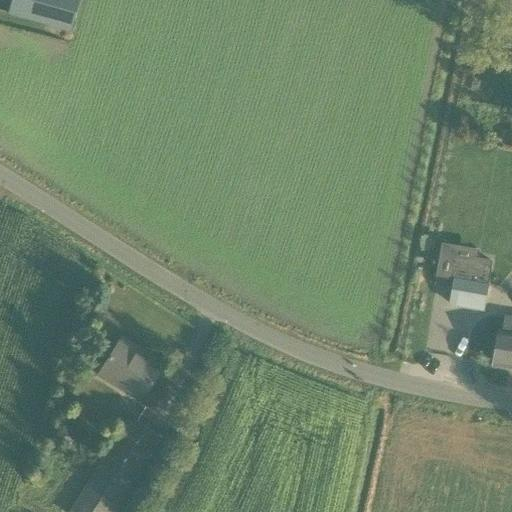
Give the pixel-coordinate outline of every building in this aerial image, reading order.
[(10,0),(7,14),(71,32),(79,0),(10,0)] [(453,259),(449,280),(454,281),(450,305),(468,308),(470,294),(484,296),(490,262),(474,259),(474,262),(453,259)] [(493,364),(511,367),(511,333),(498,331),(493,364)] [(108,360),(99,374),(124,391),(141,401),(153,381),(164,364),(146,353),(122,337),(119,343),(108,360)] [(114,511),(161,437),(129,417),(69,511),(114,511)]
